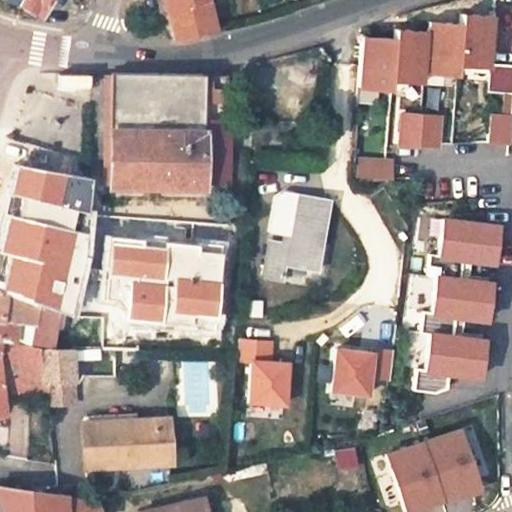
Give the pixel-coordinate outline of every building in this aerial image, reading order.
[(19,0),(17,4),(29,10),(41,16),(49,0),(19,0)] [(164,0),(175,40),(215,29),(207,0),(164,0)] [(473,14),(457,14),(457,24),(454,64),(487,65),(490,20),(472,19),(473,14)] [(421,72),(453,74),(454,64),(457,24),(443,22),(442,28),(425,26),(424,31),(424,35),(421,72)] [(407,29),(392,28),(392,37),(388,79),(421,81),(421,72),(424,35),(406,34),(407,29)] [(357,86),(388,88),(388,79),(392,37),(378,36),(378,42),(361,40),(357,86)] [(489,141),(511,142),(511,66),(489,66),(488,91),(504,92),(503,113),(490,112),(489,141)] [(202,73),(109,71),(108,180),(108,184),(227,187),(226,137),(226,124),(226,74),(202,74),(202,73)] [(428,78),(424,106),(436,108),(440,80),(428,78)] [(257,111),(249,111),(249,122),(256,122),(257,111)] [(397,146),(416,145),(418,116),(399,116),(397,146)] [(418,116),(416,145),(434,144),(435,117),(418,116)] [(357,159),(356,182),(387,179),(388,161),(357,159)] [(19,219),(74,232),(78,212),(92,214),(95,181),(18,167),(12,195),(24,198),(19,219)] [(299,194),(292,231),(289,244),(280,242),(270,240),(264,274),(281,277),(283,263),(315,268),(328,200),(299,194)] [(13,256),(5,292),(37,303),(56,310),(74,316),(87,260),(89,235),(74,232),(19,219),(11,217),(2,252),(13,256)] [(492,263),(496,225),(442,219),(437,255),(429,254),(426,276),(434,277),(430,314),(422,313),(419,335),(427,336),(423,372),(414,371),(412,390),(429,393),(446,388),(448,374),(478,377),(482,340),(452,336),(455,316),(485,320),(489,283),(459,279),(461,259),(492,263)] [(292,231),(283,230),(280,242),(289,244),(292,231)] [(170,248),(111,243),(107,302),(120,302),(129,310),(129,321),(164,325),(169,278),(170,248)] [(169,278),(164,325),(195,328),(196,318),(218,320),(222,283),(169,278)] [(5,292),(0,289),(0,338),(13,341),(17,341),(18,323),(34,326),(33,339),(50,341),(56,310),(37,303),(5,292)] [(34,326),(18,323),(17,341),(32,344),(33,339),(34,326)] [(13,341),(0,338),(0,392),(47,388),(46,382),(41,382),(38,347),(38,346),(32,344),(17,341),(13,341)] [(290,365),(271,364),(272,342),(240,341),(239,363),(253,364),(251,404),(288,406),(290,365)] [(69,347),(38,347),(41,382),(46,382),(71,380),(69,347)] [(372,350),(372,354),(340,350),(335,393),(371,397),(374,378),(389,380),(392,353),(372,350)] [(46,382),(47,388),(48,403),(72,402),(71,380),(46,382)] [(135,412),(86,415),(86,422),(136,419),(135,412)] [(86,422),(81,422),(84,466),(168,462),(166,418),(136,419),(86,422)] [(383,454),(401,511),(409,511),(425,507),(424,505),(453,495),(454,497),(476,490),(456,430),(383,454)] [(352,447),(332,452),(336,469),(355,464),(352,447)] [(64,493),(0,484),(0,505),(2,511),(99,511),(100,507),(91,502),(64,493)] [(204,511),(201,498),(139,511),(138,511),(204,511)]
